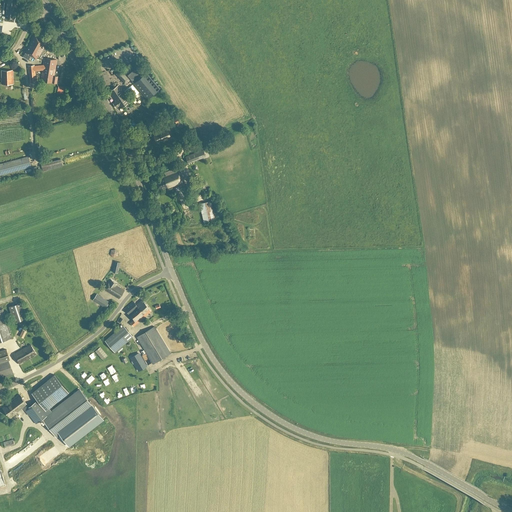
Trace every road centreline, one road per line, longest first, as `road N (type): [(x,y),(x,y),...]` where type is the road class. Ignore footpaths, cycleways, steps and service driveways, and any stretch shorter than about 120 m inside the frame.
road 1 (tertiary): [(511,511),(402,452),(320,439),(252,402),(204,345),(172,271)]
road 2 (tertiary): [(172,271),(109,105),(50,10)]
road 3 (unclassified): [(0,392),(77,348),(133,291),(172,271)]
